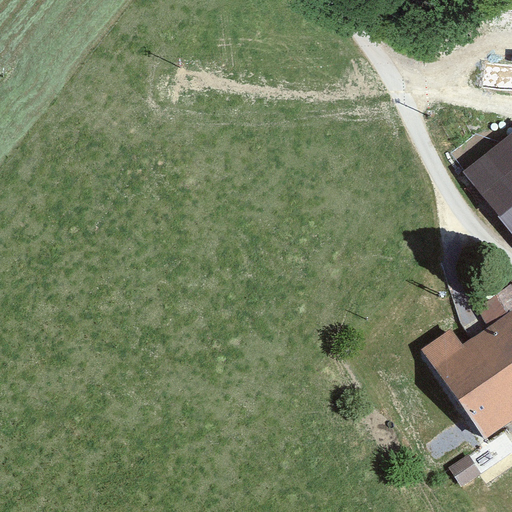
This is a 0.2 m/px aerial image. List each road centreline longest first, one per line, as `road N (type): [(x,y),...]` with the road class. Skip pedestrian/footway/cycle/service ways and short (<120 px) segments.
road 1 (unknown): [(396,79),(457,221),(511,274)]
road 2 (unclassified): [(424,103),(302,0)]
